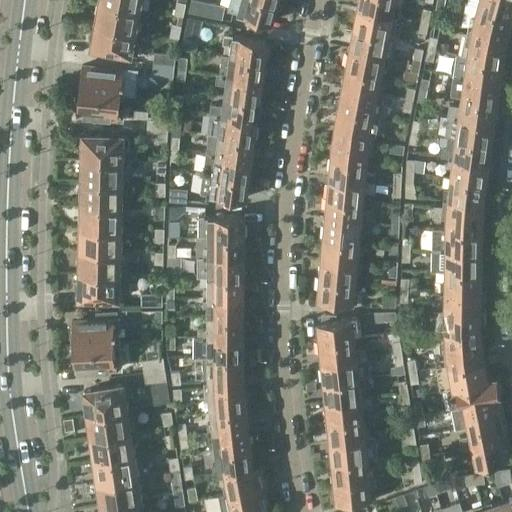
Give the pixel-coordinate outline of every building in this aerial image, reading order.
[(102,0),(102,1),(114,3),(115,6),(121,7),(123,5),(136,8),(141,9),(142,0),(102,0)] [(184,16),(187,0),(177,0),(175,13),(179,14),(179,15),(184,16)] [(228,4),(209,0),(191,0),(188,11),(225,19),(228,4)] [(269,0),(230,0),(228,10),(237,12),(271,22),(271,21),(273,13),(274,14),(277,2),(269,0)] [(359,7),(397,16),(399,6),(396,5),(397,0),(360,0),(361,0),(359,7)] [(432,8),(434,0),(432,0),(425,0),(424,7),(421,19),(429,21),(432,8)] [(511,0),(481,0),(479,7),(511,16),(511,0)] [(99,3),(97,11),(100,13),(98,25),(111,27),(111,29),(118,31),(120,29),(137,31),(138,22),(139,20),(134,20),(136,8),(123,5),(121,7),(115,6),(114,3),(102,1),(99,3)] [(354,26),(391,35),(393,24),(400,25),(402,16),(397,16),(359,7),(358,15),(356,15),(354,26)] [(469,25),(469,27),(474,28),(474,26),(491,29),(489,38),(505,42),(506,34),(509,25),(511,26),(511,21),(511,16),(479,7),(477,16),(472,15),(469,25)] [(180,37),(184,16),(179,15),(178,23),(173,22),(170,35),(180,37)] [(188,15),(181,48),(195,50),(197,50),(202,30),(194,28),(196,17),(188,15)] [(427,31),(429,21),(421,19),(419,30),(427,31)] [(92,27),(91,33),(93,36),(94,36),(93,45),(105,47),(139,53),(141,43),(135,42),(137,31),(120,29),(118,31),(111,29),(111,27),(98,25),(95,24),(92,27)] [(351,47),(390,55),(391,47),(389,46),(391,35),(354,26),(351,39),(353,39),(351,47)] [(467,35),(463,55),(469,56),(479,58),(504,62),(506,52),(504,51),(505,42),(489,38),(491,29),(474,26),(474,28),(469,27),(467,35)] [(230,34),(228,44),(231,44),(230,54),(266,59),(268,48),(265,48),(266,39),(267,39),(230,34)] [(430,34),(427,48),(436,50),(439,36),(430,34)] [(346,67),(383,73),(385,63),(388,63),(390,55),(351,47),(350,55),(348,55),(346,67)] [(421,60),(423,48),(415,47),(413,58),(421,60)] [(427,48),(425,59),(434,61),(436,50),(427,48)] [(174,66),(176,53),(156,51),(155,64),(174,66)] [(222,53),(220,73),(223,74),(263,79),(266,59),(230,54),(222,53)] [(456,54),(453,74),(499,82),(500,74),(502,75),(504,62),(479,58),(469,56),(463,55),(456,54)] [(180,55),(179,67),(187,68),(188,56),(180,55)] [(417,79),(421,60),(413,58),(411,70),(406,69),(405,77),(417,79)] [(79,75),(78,88),(124,93),(137,95),(139,70),(129,69),(103,66),(83,64),(82,75),(81,76),(79,75)] [(173,77),(174,66),(155,64),(154,75),(173,77)] [(179,67),(178,79),(186,80),(187,68),(179,67)] [(381,83),(383,73),(346,67),(343,78),(345,78),(344,86),(382,94),(384,84),(381,83)] [(219,73),(217,82),(222,83),(226,84),(224,94),(260,100),(263,79),(223,74),(220,73),(219,73)] [(499,82),(453,74),(450,94),(461,95),(463,95),(499,101),(500,91),(497,90),(499,82)] [(422,76),(420,87),(428,88),(430,77),(422,76)] [(405,97),(413,99),(416,87),(407,85),(405,97)] [(341,94),(338,106),(386,114),(388,100),(381,99),(382,94),(344,86),(342,94),(341,94)] [(426,102),(428,88),(420,87),(417,100),(426,102)] [(78,88),(77,101),(79,101),(79,103),(78,113),(98,115),(124,117),(129,118),(129,115),(130,106),(125,106),(122,105),(124,93),(78,88)] [(211,104),(210,113),(217,114),(258,120),(260,100),(224,94),(222,105),(211,104)] [(449,103),(447,114),(493,121),(495,112),(497,112),(499,101),(463,95),(461,105),(449,103)] [(176,96),(175,108),(183,109),(184,97),(176,96)] [(402,109),(411,111),(413,99),(405,97),(402,109)] [(386,114),(338,106),(336,117),(338,118),(335,136),(374,140),(375,131),(383,133),(386,114)] [(183,109),(175,108),(174,120),(182,121),(183,109)] [(210,113),(207,132),(208,133),(218,134),(255,139),(258,120),(217,114),(210,113)] [(483,139),(493,140),(495,130),(492,130),(493,121),(447,114),(444,134),(448,135),(483,139)] [(168,129),(169,117),(149,115),(148,128),(168,129)] [(412,129),(420,131),(422,120),(414,118),(412,129)] [(168,142),(168,129),(148,128),(147,140),(168,142)] [(412,129),(410,141),(418,143),(420,131),(412,129)] [(208,133),(205,152),(252,159),(255,139),(218,134),(208,133)] [(79,144),(79,152),(83,155),(84,155),(84,156),(100,157),(101,154),(106,154),(108,157),(124,157),(137,158),(137,147),(129,147),(130,135),(114,134),(84,134),(84,142),(83,142),(79,144)] [(483,139),(448,135),(446,146),(443,145),(441,154),(449,155),(488,160),(489,152),(492,153),(493,140),(483,139)] [(181,136),(172,136),(172,148),(180,148),(181,136)] [(364,160),(368,160),(369,151),(372,152),(374,140),(335,136),(334,145),(332,145),(331,157),(364,160)] [(391,152),(404,153),(405,144),(393,142),(391,152)] [(179,160),(180,148),(172,148),(171,160),(179,160)] [(205,152),(203,171),(213,173),(249,179),(252,159),(205,152)] [(100,157),(84,156),(84,165),(81,167),(80,176),(83,178),(83,180),(99,181),(100,178),(106,178),(107,180),(123,180),(124,157),(108,157),(106,154),(101,154),(100,157)] [(453,176),(488,180),(489,169),(487,169),(488,160),(449,155),(447,165),(451,166),(450,176),(453,176)] [(331,177),(378,182),(378,173),(367,172),(368,160),(364,160),(331,157),(330,169),(332,169),(331,177)] [(166,171),(166,158),(156,158),(156,171),(166,171)] [(408,158),(407,169),(416,170),(416,158),(408,158)] [(415,181),(416,170),(407,169),(406,181),(408,197),(418,198),(415,181)] [(203,171),(203,172),(206,173),(204,192),(210,193),(245,198),(246,190),(248,190),(249,179),(213,173),(203,171)] [(394,171),(393,183),(402,184),(403,171),(394,171)] [(445,187),(443,202),(454,203),(482,205),(484,193),(486,193),(488,180),(453,176),(450,176),(448,187),(445,187)] [(329,185),(328,197),(364,201),(365,190),(377,191),(378,182),(331,177),(330,185),(329,185)] [(83,200),(83,203),(123,204),(123,180),(107,180),(106,178),(100,178),(99,181),(83,180),(83,188),(80,190),(80,198),(83,200)] [(156,195),(166,195),(166,181),(156,180),(156,195)] [(401,196),(402,184),(393,183),(393,196),(401,196)] [(189,200),(190,188),(171,187),(170,199),(189,200)] [(328,218),(374,222),(375,213),(363,212),(364,201),(328,197),(326,209),(328,209),(328,218)] [(413,214),(414,202),(405,202),(405,213),(413,214)] [(481,219),(482,209),(482,205),(454,203),(443,202),(443,205),(435,204),(434,217),(445,217),(445,227),(445,228),(484,229),(484,219),(481,219)] [(123,204),(83,203),(83,211),(79,213),(79,221),(82,223),(82,226),(97,227),(99,225),(103,225),(105,227),(122,227),(123,204)] [(156,218),(165,218),(165,204),(156,203),(156,218)] [(170,204),(169,220),(176,220),(186,210),(186,205),(170,204)] [(206,215),(199,215),(199,236),(244,235),(244,224),(243,224),(243,216),(227,216),(227,210),(217,210),(217,215),(206,215)] [(391,223),(400,224),(401,211),(392,211),(391,223)] [(325,226),(324,238),(361,241),(362,230),(373,231),(374,222),(328,218),(327,226),(325,226)] [(399,236),(400,224),(391,223),(391,236),(399,236)] [(82,247),(82,249),(96,250),(98,248),(103,248),(105,250),(122,251),(122,227),(105,227),(103,225),(99,225),(97,227),(82,226),(82,234),(79,236),(79,244),(82,247)] [(155,241),(164,241),(164,227),(155,227),(155,241)] [(429,248),(434,248),(481,249),(481,243),(483,243),(484,229),(445,228),(445,227),(430,227),(430,228),(431,228),(430,247),(429,247),(429,248)] [(199,236),(197,236),(197,256),(198,256),(199,256),(244,255),(244,235),(199,236)] [(403,247),(411,247),(412,236),(403,236),(403,247)] [(324,257),(361,261),(362,252),(360,252),(361,241),(324,238),(323,249),(324,249),(324,257)] [(168,243),(168,256),(177,256),(177,243),(168,243)] [(403,247),(402,260),(411,260),(411,247),(403,247)] [(81,269),(81,272),(121,274),(122,251),(105,250),(103,248),(98,248),(96,250),(82,249),(81,257),(78,259),(78,267),(81,269)] [(444,270),(444,269),(483,270),(483,259),(481,259),(481,249),(434,248),(429,248),(429,249),(430,249),(430,268),(429,268),(429,269),(444,270)] [(154,263),(164,263),(164,250),(154,251),(154,263)] [(390,250),(390,264),(398,265),(398,250),(390,250)] [(198,256),(197,264),(197,276),(208,276),(244,275),(244,255),(199,256),(198,256)] [(168,256),(168,272),(182,273),(182,256),(177,256),(168,256)] [(361,261),(324,257),(323,265),(321,265),(320,275),(357,279),(358,270),(361,270),(361,261)] [(397,276),(398,265),(390,264),(389,276),(397,276)] [(441,280),(441,289),(480,290),(480,282),(483,282),(483,270),(444,269),(444,270),(444,280),(441,280)] [(121,274),(81,272),(81,280),(79,280),(76,282),(75,289),(79,293),(81,293),(81,296),(121,297),(121,274)] [(203,286),(203,296),(244,296),(244,275),(208,276),(208,286),(203,286)] [(320,275),(319,289),(321,289),(320,297),(327,298),(326,303),(327,303),(338,304),(338,299),(357,301),(358,291),(356,291),(357,279),(320,275)] [(401,287),(410,288),(411,277),(401,276),(401,287)] [(401,287),(400,300),(410,301),(410,288),(401,287)] [(480,290),(441,289),(441,301),(444,301),(444,310),(477,310),(482,310),(482,299),(480,299),(480,290)] [(141,293),(141,305),(162,305),(162,293),(141,293)] [(388,294),(383,299),(383,306),(396,306),(397,294),(388,294)] [(203,296),(203,305),(207,305),(207,316),(244,316),(244,296),(203,296)] [(482,322),(482,310),(477,310),(444,310),(444,319),(440,319),(441,322),(442,338),(480,334),(480,322),(482,322)] [(397,311),(375,311),(376,322),(398,319),(397,311)] [(320,329),(319,329),(320,339),(356,336),(355,327),(359,327),(358,317),(355,317),(337,319),(338,314),(325,313),(325,314),(325,320),(319,320),(320,329)] [(197,327),(197,336),(203,336),(244,336),(244,316),(207,316),(207,327),(197,327)] [(72,344),(119,342),(118,331),(120,331),(119,317),(73,320),(74,332),(71,332),(72,344)] [(167,323),(167,337),(175,336),(175,323),(167,323)] [(412,324),(403,325),(404,336),(414,336),(412,324)] [(400,331),(388,333),(389,339),(392,338),(393,341),(401,340),(400,331)] [(436,354),(437,365),(486,359),(484,349),(481,349),(480,334),(442,338),(442,342),(440,342),(441,354),(436,354)] [(197,336),(194,336),(194,356),(203,356),(207,356),(244,356),(244,336),(203,336),(197,336)] [(356,336),(320,339),(321,353),(323,353),(323,359),(358,355),(356,336)] [(393,341),(392,342),(394,352),(403,351),(401,340),(393,341)] [(76,369),(96,367),(122,366),(121,355),(120,355),(119,342),(72,344),(73,357),(75,357),(76,369)] [(403,351),(394,352),(394,357),(396,365),(405,364),(403,351)] [(325,369),(323,369),(324,379),(361,375),(370,374),(369,364),(368,355),(368,354),(358,355),(323,359),(325,369)] [(151,369),(165,367),(163,356),(142,359),(144,371),(151,369)] [(207,356),(203,356),(203,367),(204,379),(225,378),(226,388),(243,387),(243,376),(242,368),(244,368),(244,356),(207,356)] [(416,358),(408,359),(409,370),(418,369),(416,358)] [(487,381),(486,373),(488,372),(486,359),(437,365),(441,392),(447,391),(457,389),(457,386),(487,381)] [(405,364),(396,365),(397,374),(406,373),(405,364)] [(169,402),(165,367),(151,369),(144,371),(146,385),(151,384),(154,405),(169,402)] [(420,382),(418,369),(409,370),(412,384),(420,382)] [(180,370),(171,371),(173,382),(182,382),(180,370)] [(361,375),(324,379),(325,392),(327,392),(328,398),(363,394),(366,394),(365,387),(362,387),(361,375)] [(225,378),(204,379),(204,389),(205,399),(209,399),(210,410),(247,407),(246,395),(244,395),(243,387),(226,388),(225,378)] [(450,408),(453,407),(499,398),(498,395),(500,394),(500,392),(502,389),(500,382),(498,381),(497,379),(487,381),(457,386),(457,389),(447,391),(450,408)] [(398,381),(400,391),(408,390),(407,380),(398,381)] [(85,393),(82,395),(83,403),(86,405),(87,404),(89,413),(103,411),(105,413),(110,412),(112,410),(129,408),(125,385),(128,384),(128,383),(104,386),(86,389),(86,392),(85,393)] [(183,400),(183,387),(174,387),(175,401),(183,400)] [(411,405),(408,390),(400,391),(402,406),(411,405)] [(329,409),(327,409),(328,418),(365,414),(364,405),(367,405),(366,394),(363,394),(328,398),(329,409)] [(468,424),(505,417),(503,407),(500,408),(499,398),(453,407),(456,427),(468,424)] [(414,401),(416,414),(424,412),(422,399),(414,401)] [(211,422),(208,422),(209,431),(212,431),(249,426),(247,407),(210,410),(211,422)] [(115,432),(132,429),(129,408),(112,410),(110,412),(105,413),(103,411),(89,413),(89,415),(87,418),(88,426),(91,429),(92,435),(106,433),(108,435),(113,434),(115,432)] [(164,424),(174,423),(172,409),(162,411),(164,424)] [(426,424),(424,412),(416,414),(418,425),(426,424)] [(365,414),(328,418),(329,433),(332,432),(332,440),(367,436),(365,414)] [(508,430),(505,417),(468,424),(469,434),(460,436),(462,446),(468,445),(493,440),(507,437),(506,431),(508,430)] [(415,430),(414,421),(405,423),(406,431),(415,430)] [(178,424),(179,434),(188,434),(186,422),(178,424)] [(249,426),(212,431),(214,440),(215,451),(251,446),(249,426)] [(94,451),(95,459),(110,457),(112,458),(117,458),(119,455),(136,453),(132,429),(115,432),(113,434),(108,435),(106,433),(92,435),(92,438),(90,441),(91,449),(94,451)] [(415,430),(406,431),(408,444),(417,443),(415,430)] [(167,448),(177,447),(175,433),(165,435),(167,448)] [(190,447),(188,434),(179,434),(181,448),(190,447)] [(333,448),(331,449),(333,459),(369,455),(378,454),(377,435),(367,436),(332,440),(333,448)] [(493,440),(468,445),(471,457),(473,457),(475,465),(511,458),(511,456),(511,455),(511,450),(511,445),(509,445),(507,437),(493,440)] [(422,443),(423,454),(431,452),(429,441),(422,443)] [(217,462),(212,462),(213,473),(213,474),(218,473),(254,465),(251,446),(215,451),(217,462)] [(433,465),(431,452),(423,454),(425,466),(433,465)] [(134,476),(139,475),(136,453),(119,455),(117,458),(112,458),(110,457),(95,459),(96,461),(93,464),(94,472),(98,474),(99,481),(102,480),(104,482),(133,478),(134,476)] [(369,455),(333,459),(334,472),(336,472),(336,480),(368,477),(371,476),(369,455)] [(178,456),(169,458),(171,471),(180,470),(178,456)] [(411,459),(412,470),(421,469),(419,458),(411,459)] [(254,465),(218,473),(219,477),(224,477),(225,483),(222,484),(224,493),(265,484),(261,464),(254,465)] [(193,465),(184,467),(186,478),(194,477),(193,465)] [(510,468),(495,470),(496,482),(498,487),(509,483),(511,480),(510,468)] [(423,481),(421,469),(412,470),(414,482),(423,481)] [(180,470),(171,471),(174,494),(183,492),(180,470)] [(484,472),(475,473),(476,484),(485,483),(484,472)] [(475,473),(466,474),(467,485),(476,484),(475,473)] [(102,497),(103,504),(142,498),(139,475),(134,476),(133,478),(104,482),(102,480),(99,481),(99,484),(97,487),(98,494),(102,497)] [(337,482),(335,482),(336,494),(338,493),(339,500),(376,496),(375,487),(373,487),(371,476),(368,477),(336,480),(337,482)] [(442,480),(434,482),(437,492),(445,490),(442,480)] [(434,482),(425,485),(425,486),(428,496),(437,492),(434,482)] [(224,493),(220,494),(223,511),(227,511),(230,511),(269,504),(265,484),(224,493)] [(196,486),(188,488),(190,500),(198,499),(196,486)] [(183,492),(174,494),(176,507),(185,506),(183,492)] [(405,493),(396,496),(400,507),(408,504),(405,493)] [(396,496),(387,499),(391,510),(400,507),(396,496)] [(142,511),(142,507),(144,507),(142,498),(103,504),(104,509),(96,510),(95,511),(142,511)] [(492,500),(483,503),(486,511),(508,511),(504,500),(494,504),(492,500)] [(462,501),(443,508),(444,509),(444,511),(466,511),(465,509),(462,501)] [(486,511),(483,503),(465,509),(466,511),(486,511)]
